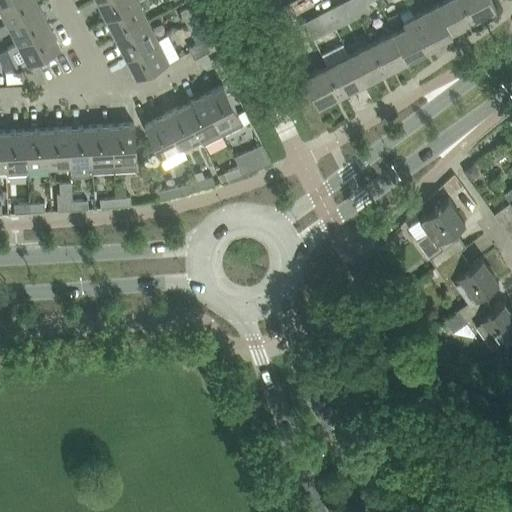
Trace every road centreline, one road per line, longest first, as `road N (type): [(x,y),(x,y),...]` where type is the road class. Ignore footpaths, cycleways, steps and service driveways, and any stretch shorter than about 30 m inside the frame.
road 1 (tertiary): [(511,54),(270,225)]
road 2 (tertiary): [(289,253),(511,93)]
road 3 (tertiary): [(384,511),(313,396),(278,291)]
road 4 (tertiary): [(237,304),(321,511)]
road 5 (tertiary): [(209,239),(162,250),(0,259)]
road 6 (tertiary): [(0,296),(209,283)]
